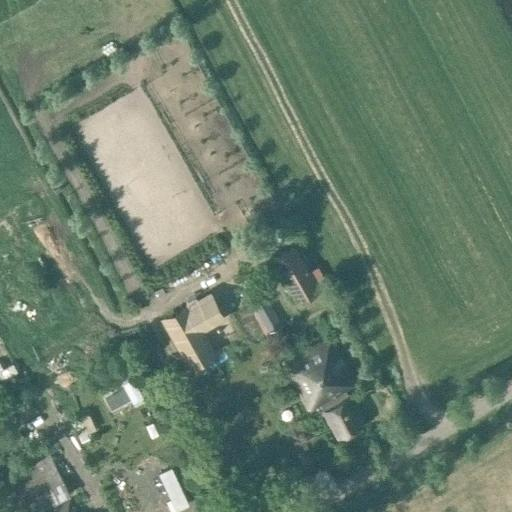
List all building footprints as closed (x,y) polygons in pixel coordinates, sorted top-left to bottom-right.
[(319,290),(293,245),(271,258),(296,303),(319,290)] [(282,325),(265,296),(252,303),(269,332),(282,325)] [(214,313),(171,334),(192,376),(214,365),(203,345),(224,334),(214,313)] [(334,397),(354,388),(330,340),(285,362),(308,410),(323,403),(326,410),(323,411),(336,437),(364,424),(351,398),(337,404),(334,397)] [(4,479),(0,472),(0,509),(1,511),(34,511),(70,493),(49,455),(4,479)] [(76,511),(71,502),(52,511),(76,511)]
